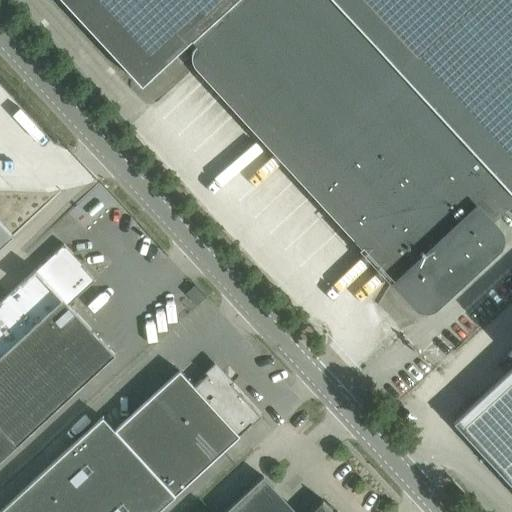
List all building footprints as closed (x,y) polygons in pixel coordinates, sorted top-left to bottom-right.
[(511,0),(62,0),(142,85),(191,40),(194,44),(193,45),(192,47),(191,48),(191,50),(190,52),(190,54),(190,55),(190,56),(191,59),(191,61),(192,62),(194,64),(390,277),(389,278),(408,300),(413,305),(414,306),(416,307),(417,308),(420,309),(422,309),(424,309),(425,309),(427,309),(430,309),(431,308),(433,307),(435,305),(498,246),(500,244),(501,242),(502,240),(503,238),(503,237),(503,235),(503,233),(503,232),(503,230),(502,228),(501,226),(500,225),(499,223),(493,217),(511,199),(511,0)] [(164,145),(275,275),(289,274),(296,268),(302,276),(301,261),(308,255),(314,261),(352,259),(199,80),(185,92),(190,98),(191,106),(180,107),(173,112),(180,120),(188,120),(189,134),(185,129),(170,130),(171,145),(164,145)] [(0,247),(13,236),(0,221),(0,247)] [(0,459),(16,445),(100,368),(114,354),(68,304),(94,280),(81,266),(83,264),(64,244),(36,270),(35,269),(0,302),(0,459)] [(0,511),(155,511),(246,429),(261,415),(216,366),(194,386),(179,370),(114,430),(101,417),(0,509),(0,511)] [(310,511),(296,511),(263,476),(224,511),(334,511),(323,499),(322,500),(322,501),(310,511)]
